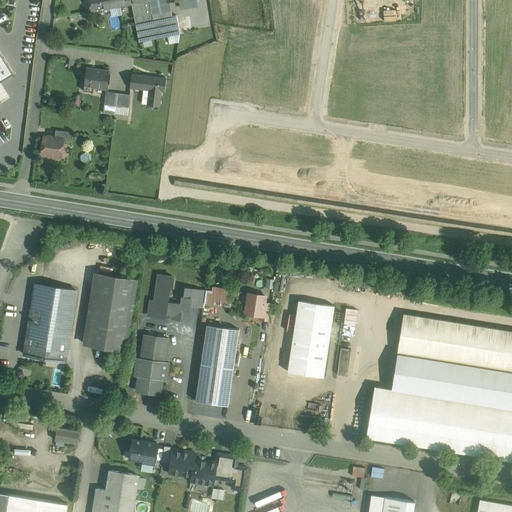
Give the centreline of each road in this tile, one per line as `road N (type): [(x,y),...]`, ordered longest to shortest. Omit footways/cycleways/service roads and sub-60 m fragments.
road 1 (residential): [(0,391),(511,475)]
road 2 (secondary): [(511,281),(0,198)]
road 3 (residential): [(50,0),(26,171)]
